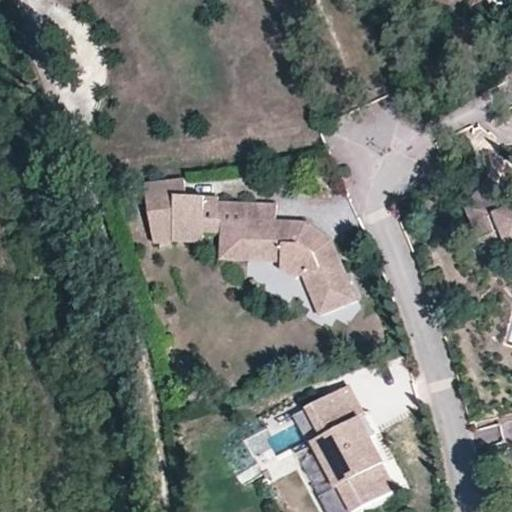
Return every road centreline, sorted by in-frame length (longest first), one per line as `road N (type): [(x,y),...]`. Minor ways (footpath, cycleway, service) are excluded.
road 1 (residential): [(386,149),(375,193),(442,376),(471,511)]
road 2 (unknown): [(386,149),(511,98)]
